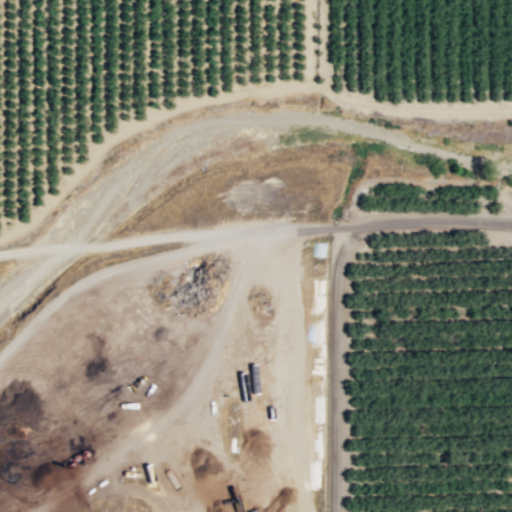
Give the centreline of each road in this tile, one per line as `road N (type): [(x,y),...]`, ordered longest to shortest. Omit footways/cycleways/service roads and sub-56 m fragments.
road 1 (track): [(511,110),(391,109),(314,86),(190,103),(114,138),(36,217),(0,239)]
road 2 (track): [(30,511),(187,408),(246,259),(268,232)]
road 3 (track): [(268,232),(292,315),(290,463),(279,493),(248,511)]
road 4 (track): [(0,352),(83,280),(268,232)]
road 5 (track): [(332,511),(335,271),(341,247),(362,223)]
road 6 (residential): [(268,232),(394,222),(511,225)]
